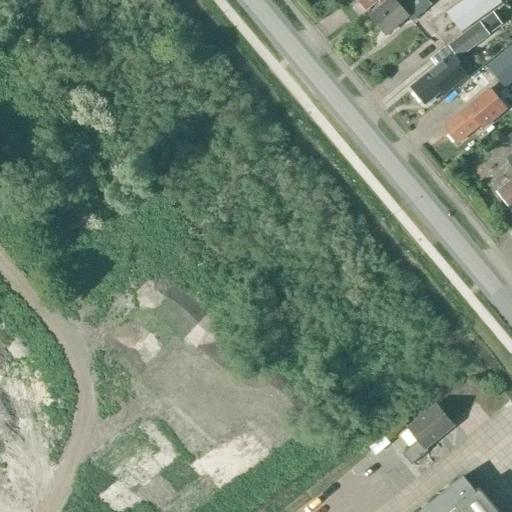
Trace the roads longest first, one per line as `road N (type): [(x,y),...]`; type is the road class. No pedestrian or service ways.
road 1 (tertiary): [(511,311),(247,0)]
road 2 (track): [(0,262),(70,343),(80,372),(79,437),(49,511)]
